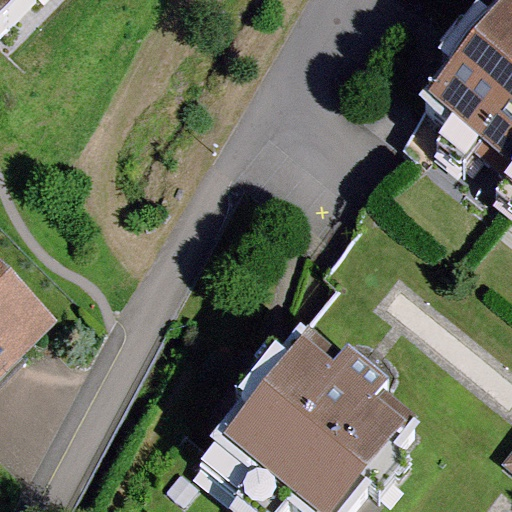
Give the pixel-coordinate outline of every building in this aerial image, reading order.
[(0,0),(0,36),(36,0),(0,0)] [(511,17),(500,7),(398,127),(511,222),(511,17)] [(0,378),(47,332),(0,285),(0,378)] [(347,511),(407,437),(294,348),(215,449),(295,511),(347,511)] [(511,449),(497,468),(511,479),(511,449)]
